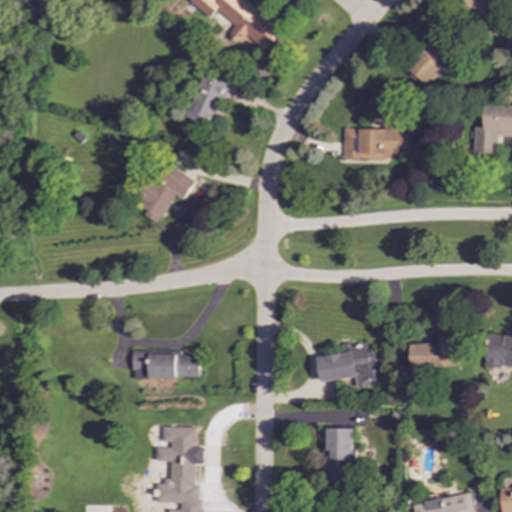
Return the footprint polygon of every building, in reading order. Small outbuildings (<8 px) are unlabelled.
[(188,0),(188,1),(209,17),(215,10),(235,25),(228,34),(238,42),(245,34),(266,50),(283,29),(245,0),(188,0)] [(495,0),(464,0),(462,4),(487,23),(495,13),(489,9),(495,0)] [(446,54),(424,41),(406,73),(428,85),(446,54)] [(228,84),(205,75),(190,113),(213,122),(228,84)] [(499,136),(511,136),(511,106),(484,106),(484,127),(474,127),(474,154),(498,154),(499,136)] [(343,159),(384,159),(384,153),(407,154),(408,129),(344,128),(343,159)] [(196,181),(168,162),(138,209),(158,222),(176,194),(184,199),(196,181)] [(487,333),(484,366),(511,367),(511,333),(504,333),(504,335),(487,333)] [(393,345),(395,376),(409,375),(409,369),(460,367),(459,336),(445,337),(445,343),(393,345)] [(316,357),(320,382),(355,377),(356,388),(379,385),(375,352),(368,353),(367,342),(343,345),(344,353),(316,357)] [(199,378),(199,355),(181,355),(181,352),(133,352),(133,379),(199,378)] [(196,427),(163,426),(163,442),(170,443),(170,447),(156,447),(156,461),(170,461),(170,488),(195,488),(195,464),(203,464),(203,446),(196,446),(196,427)] [(352,429),(326,428),(324,480),(350,481),(352,429)] [(511,511),(511,485),(499,486),(499,511),(511,511)] [(473,511),(470,492),(413,503),(414,511),(473,511)]
